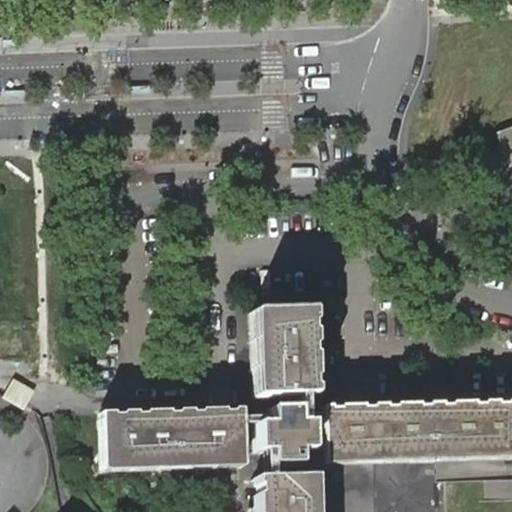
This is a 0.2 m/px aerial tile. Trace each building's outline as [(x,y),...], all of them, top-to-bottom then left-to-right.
[(0,194),(20,195),(20,168),(0,168),(0,194)] [(266,398),(294,397),(302,397),(311,397),(311,368),(309,313),(255,314),(256,398),(266,398)] [(10,381),(1,400),(24,412),(33,392),(10,381)] [(268,467),(277,467),(296,466),(295,453),(309,452),(308,424),(303,424),(294,424),(294,416),(295,411),(294,397),(266,398),(266,412),(267,417),(267,425),(254,426),(255,454),(259,453),(268,454),(268,467)] [(511,403),(322,409),(322,416),(322,424),(323,462),(511,456),(511,403)] [(240,464),(239,412),(219,412),(100,415),(101,468),(240,464)] [(511,456),(323,462),(323,467),(511,461),(511,456)] [(240,464),(101,468),(101,473),(222,470),(241,470),(240,464)] [(511,480),(511,467),(433,466),(433,480),(511,480)] [(268,481),(277,481),(277,467),(268,467),(268,481)] [(306,511),(306,480),(277,481),(268,481),(261,481),(251,481),(251,484),(252,511),(306,511)] [(511,482),(483,482),(483,503),(511,503),(511,482)]
